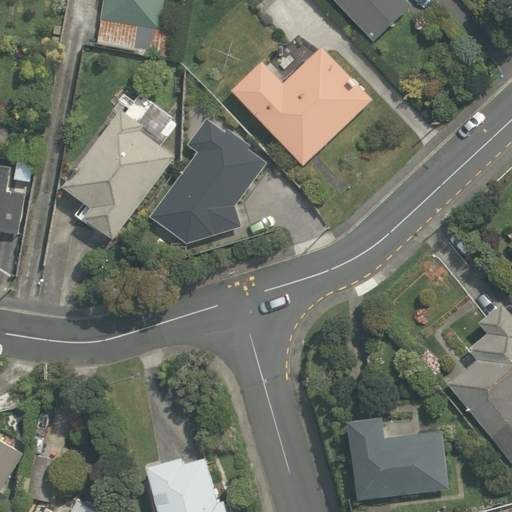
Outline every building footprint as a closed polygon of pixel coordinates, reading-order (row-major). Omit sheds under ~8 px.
[(178,0),(99,0),(91,41),(167,56),(178,0)] [(336,0),(378,38),(413,1),(411,0),(336,0)] [(378,96),(327,43),(319,50),(305,35),(272,67),(263,57),(233,86),(307,163),(378,96)] [(123,105),(65,185),(86,200),(75,215),(88,224),(92,219),(118,238),(176,157),(142,132),(148,123),(123,105)] [(213,115),(187,151),(195,156),(151,219),(191,247),(236,233),(247,216),(234,207),(270,156),(213,115)] [(0,238),(1,231),(20,233),(24,193),(16,192),(18,177),(0,175),(0,238)] [(472,346),(480,357),(449,381),(511,463),(511,301),(509,297),(482,318),(492,330),(472,346)] [(0,421),(0,495),(25,450),(12,443),(18,432),(0,421)] [(352,432),(359,497),(449,488),(443,423),(352,432)] [(60,446),(42,444),(36,498),(54,500),(60,446)] [(240,511),(236,494),(221,498),(210,450),(140,467),(147,493),(161,490),(166,511),(240,511)] [(115,511),(64,486),(51,511),(48,511),(39,507),(36,511),(115,511)]
